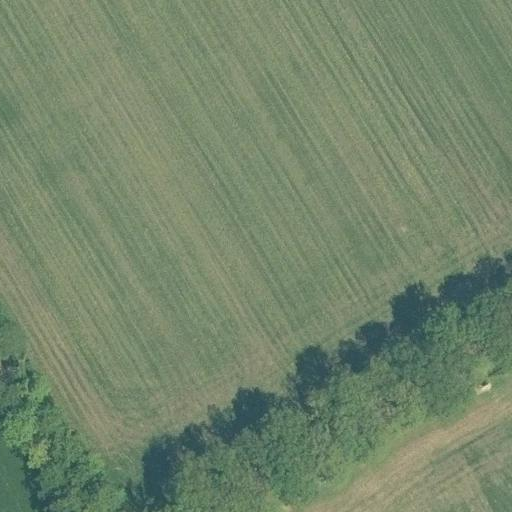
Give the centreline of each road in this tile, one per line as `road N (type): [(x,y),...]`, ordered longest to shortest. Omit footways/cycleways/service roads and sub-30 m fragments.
road 1 (track): [(212,511),(511,332)]
road 2 (track): [(81,511),(0,373)]
